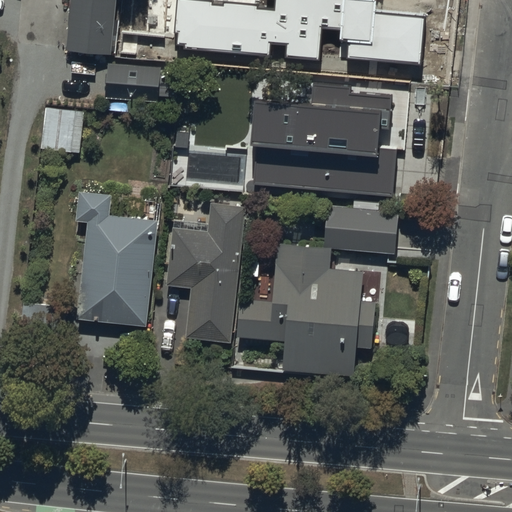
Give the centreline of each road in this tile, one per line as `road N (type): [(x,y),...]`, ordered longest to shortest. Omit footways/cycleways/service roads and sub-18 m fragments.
road 1 (primary): [(0,415),(459,455)]
road 2 (residential): [(459,455),(507,0)]
road 3 (primary): [(324,511),(0,479)]
